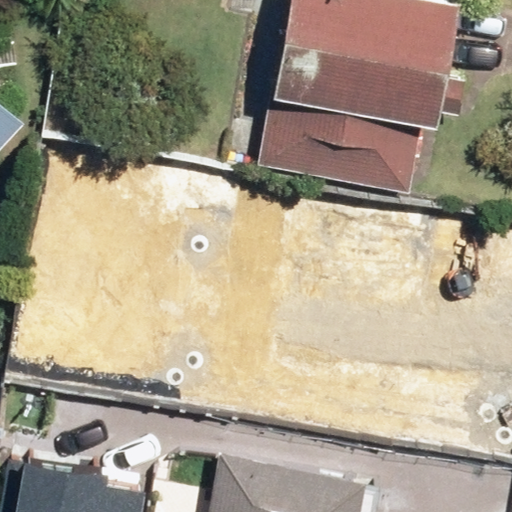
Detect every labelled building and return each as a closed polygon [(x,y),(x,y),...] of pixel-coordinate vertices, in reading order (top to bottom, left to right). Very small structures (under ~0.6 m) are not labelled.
[(293,0),(261,156),(417,188),(434,105),(453,109),(475,0),(293,0)] [(0,157),(33,120),(0,90),(0,157)] [(303,246),(191,235),(181,362),(410,380),(417,289),(444,291),(449,228),(305,216),(303,246)] [(142,293),(51,280),(40,355),(131,368),(142,293)] [(366,511),(373,476),(222,451),(212,511),(366,511)] [(138,511),(143,482),(13,460),(4,511),(138,511)]
